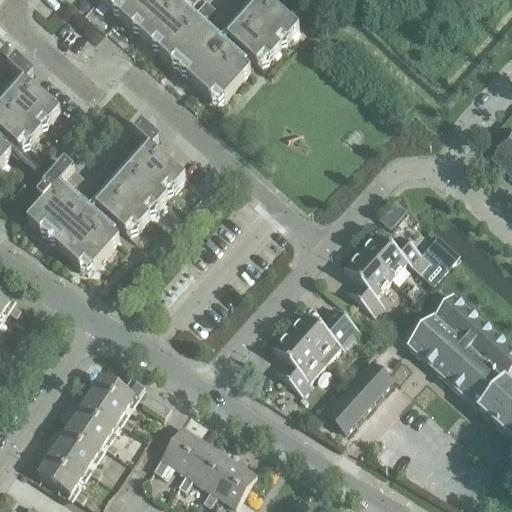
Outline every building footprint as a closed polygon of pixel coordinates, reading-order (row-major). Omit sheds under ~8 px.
[(104,0),(100,5),(112,16),(118,10),(125,16),(119,22),(132,34),(137,28),(144,34),(139,40),(152,51),(157,45),(164,52),(159,58),(172,69),(177,63),(192,77),(187,83),(211,104),(216,98),(225,106),(251,76),(199,29),(206,21),(213,27),(221,18),(206,6),(191,22),(179,11),(186,3),(193,9),(201,1),(199,0),(175,0),(172,5),(165,0),(104,0)] [(228,43),(257,70),(265,61),(271,66),(282,54),(276,48),(283,41),(289,46),(300,34),(268,5),(271,0),(236,0),(235,2),(243,10),(250,3),(258,10),(228,43)] [(0,113),(0,137),(18,153),(25,144),(31,150),(43,137),(37,132),(43,125),(49,130),(61,117),(28,88),(34,82),(28,76),(30,74),(16,62),(0,80),(0,89),(4,93),(10,86),(18,94),(0,113)] [(132,172),(115,157),(103,171),(112,179),(118,172),(126,180),(97,212),(126,239),(134,230),(140,235),(151,223),(145,217),(151,210),(157,216),(169,203),(163,198),(169,191),(175,196),(186,184),(154,155),(160,148),(153,143),(155,140),(142,128),(121,151),(130,160),(136,153),(144,160),(132,172)] [(511,139),(492,162),(508,177),(511,172),(511,139)] [(0,172),(1,172),(12,160),(0,148),(0,172)] [(1,172),(12,181),(22,170),(12,160),(1,172)] [(66,167),(53,180),(56,182),(50,189),(56,194),(27,226),(40,238),(46,232),(61,246),(56,252),(80,273),(85,267),(94,275),(120,245),(67,198),(74,190),(82,196),(89,188),(66,167)] [(107,197),(116,187),(110,182),(100,192),(107,197)] [(395,207),(379,226),(391,236),(407,218),(395,207)] [(377,241),(361,258),(392,285),(407,268),(421,281),(422,280),(421,279),(429,270),(431,271),(432,270),(399,240),(398,241),(404,246),(395,256),(376,239),(375,240),(377,241)] [(392,285),(361,258),(346,276),(345,275),(344,275),(363,292),(354,302),(348,296),(347,297),(374,322),(375,321),(374,320),(383,310),(384,311),(385,310),(376,303),(392,285)] [(511,352),(454,301),(408,352),(511,445),(511,391),(505,385),(511,376),(511,352)] [(0,302),(0,338),(5,342),(5,341),(0,337),(0,323),(5,316),(17,323),(21,317),(0,302)] [(305,321),(290,338),(326,370),(341,353),(344,356),(345,355),(344,353),(359,337),(360,338),(361,337),(334,313),(333,313),(339,319),(324,336),(305,319),(304,320),(305,321)] [(326,370),(290,338),(275,356),(273,354),(273,355),(291,372),(283,382),(277,376),(276,377),(303,401),(304,401),(303,399),(311,390),(312,391),(313,390),(311,388),(326,370)] [(324,421),(345,439),(393,386),(372,368),(324,421)] [(38,481),(82,509),(87,502),(75,495),(87,477),(98,485),(103,478),(91,470),(103,453),(114,460),(119,454),(107,446),(118,428),(130,436),(134,429),(123,422),(135,404),(165,424),(172,414),(131,388),(125,397),(103,382),(38,481)] [(208,449),(183,433),(154,477),(161,482),(169,470),(186,482),(179,493),(208,449)] [(232,465),(208,449),(179,493),(186,498),(193,486),(210,498),(203,509),(204,509),(232,465)] [(237,511),(257,481),(232,465),(204,509),(208,511),(211,511),(218,502),(233,511),(237,511)]
